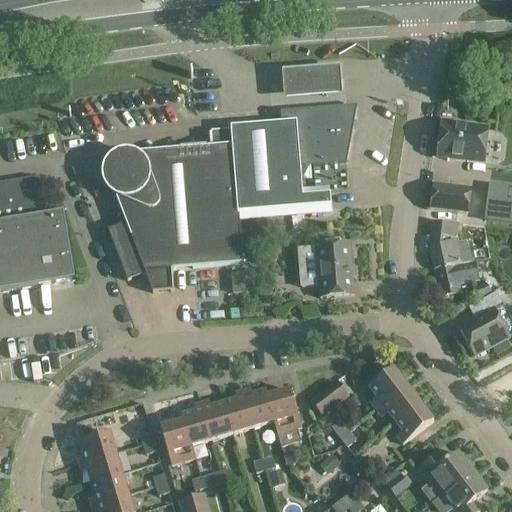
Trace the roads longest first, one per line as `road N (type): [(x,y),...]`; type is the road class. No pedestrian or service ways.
road 1 (residential): [(36,511),(44,430),(70,388),(119,356),(412,320)]
road 2 (residential): [(412,320),(399,260),(435,32)]
road 3 (primary): [(0,45),(159,18),(190,0)]
